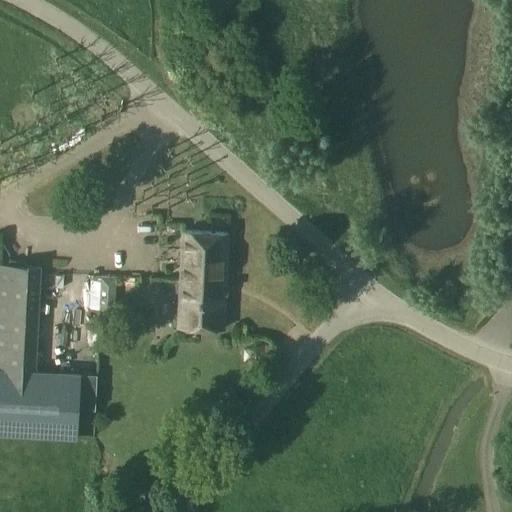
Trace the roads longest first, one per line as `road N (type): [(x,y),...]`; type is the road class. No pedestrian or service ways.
road 1 (unclassified): [(19,0),(75,34),(366,288)]
road 2 (unclassified): [(185,511),(366,288)]
road 3 (unclassified): [(366,288),(426,328),(511,366)]
road 4 (unknown): [(502,364),(481,511)]
